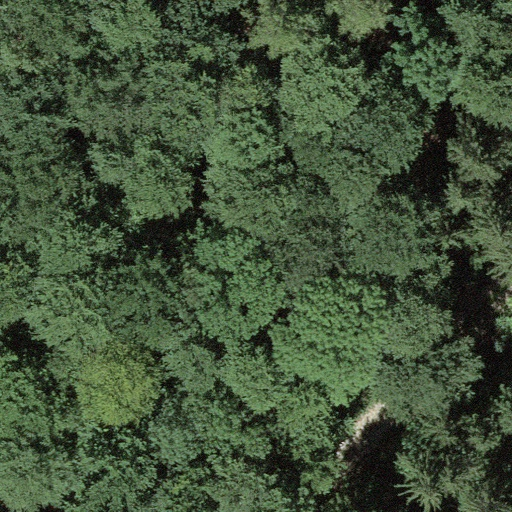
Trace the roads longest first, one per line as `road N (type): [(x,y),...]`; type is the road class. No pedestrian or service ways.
road 1 (track): [(109,511),(0,450),(0,45),(15,0)]
road 2 (track): [(511,275),(386,408),(257,505),(233,511)]
